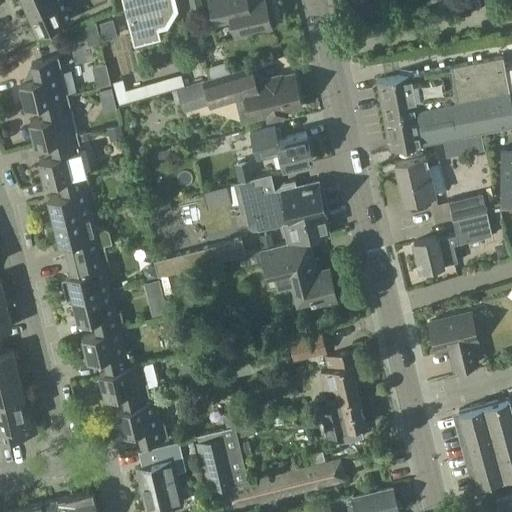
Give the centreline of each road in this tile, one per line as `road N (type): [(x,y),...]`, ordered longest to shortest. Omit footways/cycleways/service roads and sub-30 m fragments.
road 1 (tertiary): [(437,511),(328,54)]
road 2 (residential): [(71,464),(0,196)]
road 3 (residential): [(328,54),(511,7)]
